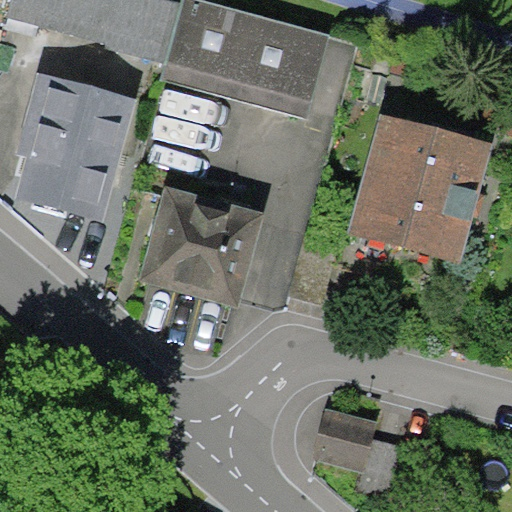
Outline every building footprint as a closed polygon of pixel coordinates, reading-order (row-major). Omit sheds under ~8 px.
[(187,6),(166,0),(17,0),(13,19),(172,62),(187,6)] [(168,78),(316,117),(338,35),(206,0),(188,0),(187,6),(172,62),(168,78)] [(34,158),(24,197),(34,199),(32,208),(70,218),(72,209),(103,217),(132,104),(37,80),(18,154),(34,158)] [(483,149),(375,121),(357,189),(377,194),(369,226),(458,249),(483,149)] [(243,296),(265,220),(185,197),(163,273),(243,296)] [(383,422),(332,409),(320,456),(371,469),(383,422)]
